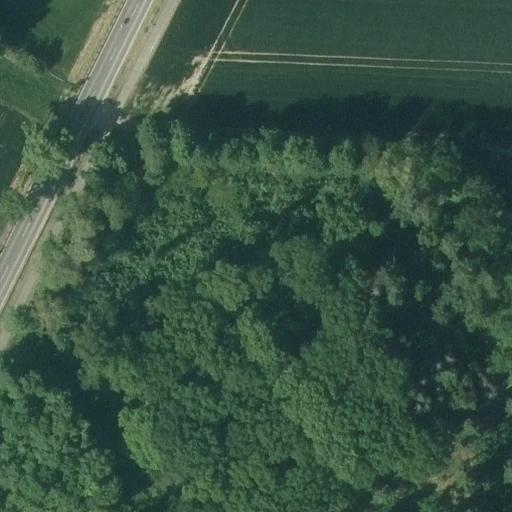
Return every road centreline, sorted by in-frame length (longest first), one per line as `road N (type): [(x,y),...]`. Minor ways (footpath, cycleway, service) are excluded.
road 1 (track): [(84,111),(108,123),(459,145),(511,250)]
road 2 (primary): [(0,281),(141,0)]
